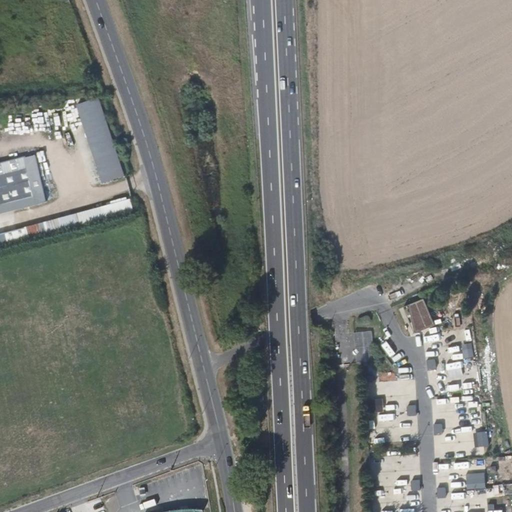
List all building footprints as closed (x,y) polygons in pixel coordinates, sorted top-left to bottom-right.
[(128,174),(98,97),(76,105),(105,183),(128,174)] [(0,211),(50,198),(38,150),(0,160),(0,211)] [(0,246),(39,236),(147,207),(144,194),(0,232),(0,246)] [(435,324),(423,298),(408,305),(416,333),(435,324)] [(416,333),(408,305),(403,307),(415,333),(416,333)] [(372,332),(354,335),(358,365),(376,363),(372,332)] [(441,333),(424,335),(425,342),(442,339),(441,333)] [(390,357),(395,353),(386,341),(381,345),(390,357)] [(449,378),(465,375),(462,360),(446,363),(449,378)] [(399,368),(400,379),(410,378),(409,367),(399,368)] [(371,394),(380,393),(379,383),(370,384),(371,394)] [(477,449),(474,449),(475,454),(483,453),(482,440),(477,440),(477,449)] [(484,473),(466,474),(467,490),(485,489),(484,473)]
